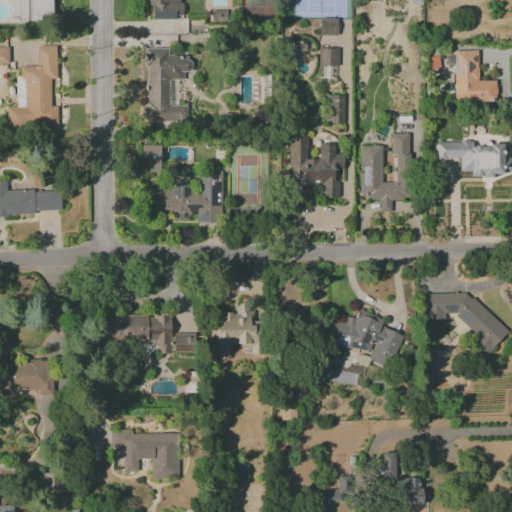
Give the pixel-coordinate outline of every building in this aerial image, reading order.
[(18,0),(18,22),(53,22),(52,0),(18,0)] [(149,0),(150,19),(181,19),(180,0),(149,0)] [(336,36),(336,18),(319,18),(319,35),(336,36)] [(56,128),(56,106),(50,106),(50,79),(55,79),(55,46),(36,46),(36,67),(19,67),(19,76),(15,76),(15,108),(6,108),(6,128),(56,128)] [(7,48),(0,47),(0,63),(8,63),(7,48)] [(337,66),(338,48),(318,48),(317,66),(337,66)] [(144,121),(185,121),(186,106),(168,105),(168,80),(182,80),(182,71),(189,71),(189,56),(167,56),(167,49),(145,49),(144,121)] [(476,50),(453,51),(454,102),(496,101),(495,80),(477,81),(476,50)] [(343,95),(326,95),(327,124),(344,123),(343,95)] [(359,146),(360,200),(379,200),(379,212),(390,212),(390,200),(409,200),(408,134),(391,134),(392,182),(381,182),(380,145),(359,146)] [(289,186),(318,186),(318,199),(338,198),(338,180),(333,180),(333,170),(342,170),(342,154),(333,154),(333,144),(318,144),(318,159),(307,159),(306,136),(288,136),(289,186)] [(435,142),(436,159),(459,159),(459,171),(470,171),(471,178),(494,178),(494,173),(511,172),(511,158),(502,158),(502,144),(471,145),(471,141),(435,142)] [(159,172),(159,145),(140,145),(140,172),(159,172)] [(220,175),(196,174),(196,187),(170,186),(170,190),(143,190),(142,212),(172,213),(172,221),(188,221),(188,215),(196,215),(196,223),(211,223),(211,215),(220,215),(220,175)] [(0,215),(61,213),(60,190),(6,192),(5,181),(0,181),(0,215)] [(424,294),(425,323),(444,323),(444,314),(452,314),(473,334),(474,346),(485,356),(507,331),(466,293),(424,294)] [(256,353),(255,306),(235,306),(235,313),(222,313),(222,318),(214,318),(215,347),(212,347),(212,359),(229,359),(229,345),(242,345),(242,353),(256,353)] [(401,336),(381,327),(381,320),(358,309),(355,318),(346,317),(344,322),(328,321),(326,344),(338,345),(346,348),(360,350),(368,353),(369,356),(369,360),(378,365),(388,365),(401,336)] [(170,316),(102,317),(102,339),(155,338),(155,354),(170,353),(170,316)] [(173,334),(174,353),(200,352),(199,333),(173,334)] [(0,390),(38,390),(38,395),(51,394),(50,361),(0,361),(0,390)] [(150,479),(174,479),(173,433),(130,434),(130,430),(109,430),(110,447),(123,447),(123,472),(137,472),(137,456),(150,456),(150,479)] [(420,504),(419,478),(394,478),(394,453),(381,453),(382,486),(396,486),(396,496),(399,496),(399,505),(420,504)] [(247,465),(230,465),(230,480),(247,480),(247,465)] [(38,473),(37,489),(57,490),(58,474),(38,473)] [(331,509),(330,501),(342,501),(342,489),(320,490),(321,510),(331,509)]
